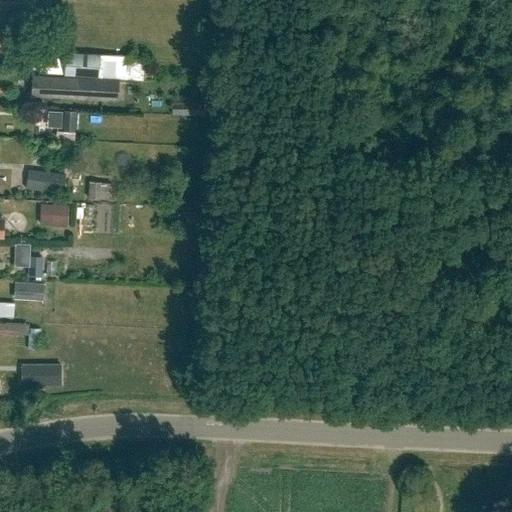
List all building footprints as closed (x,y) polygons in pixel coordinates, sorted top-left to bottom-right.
[(0,2),(0,28),(26,30),(28,4),(0,2)] [(123,60),(100,58),(100,55),(64,53),(64,59),(42,58),(41,73),(63,74),(63,76),(122,80),(123,60)] [(118,81),(33,76),(32,96),(117,101),(118,81)] [(174,104),(174,115),(202,116),(202,105),(174,104)] [(66,111),(65,132),(76,132),(77,112),(66,111)] [(55,174),(52,193),(65,194),(67,175),(55,174)] [(53,205),(52,226),(68,227),(70,206),(53,205)] [(11,264),(27,265),(28,243),(11,242),(11,264)] [(42,278),(43,257),(29,257),(28,277),(42,278)] [(24,284),(23,301),(44,302),(45,285),(24,284)] [(0,316),(13,318),(14,303),(0,302),(0,316)] [(40,329),(30,329),(29,348),(39,349),(40,329)] [(42,364),(42,385),(61,385),(61,364),(42,364)]
